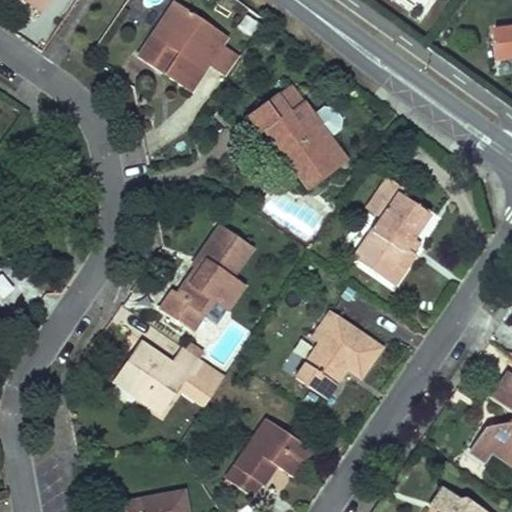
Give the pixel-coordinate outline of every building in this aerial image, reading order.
[(50,0),(29,0),(28,2),(43,12),(50,0)] [(208,62),(230,29),(188,0),(173,0),(141,48),(157,59),(193,84),(208,62)] [(511,26),(493,29),(498,61),(511,58),(511,26)] [(346,159),(330,137),(339,130),(340,122),(329,107),(320,105),(310,112),(291,86),(278,95),(277,93),(249,114),(260,130),(266,126),(311,186),(346,159)] [(368,210),(380,218),(353,261),(395,287),(417,253),(407,247),(429,213),(403,196),(408,188),(388,176),(368,210)] [(192,331),(214,300),(226,309),(241,288),(232,281),(252,253),(216,228),(195,258),(199,261),(175,295),(170,292),(158,308),(192,331)] [(380,349),(327,313),(311,336),(318,341),(295,375),(327,397),(345,370),(359,380),(380,349)] [(205,363),(181,347),(170,364),(137,342),(113,377),(143,396),(139,402),(158,414),(184,375),(193,381),(205,363)] [(143,396),(113,377),(110,382),(139,402),(143,396)] [(511,382),(504,377),(489,400),(511,414),(502,428),(497,424),(488,437),(479,432),(467,451),(482,462),(488,453),(511,468),(511,382)] [(264,422),(223,484),(246,500),(257,485),(260,487),(273,468),(290,479),(309,451),(264,422)] [(484,511),(463,496),(458,503),(439,489),(428,504),(439,511),(438,511),(484,511)] [(183,511),(181,493),(116,503),(117,511),(183,511)]
